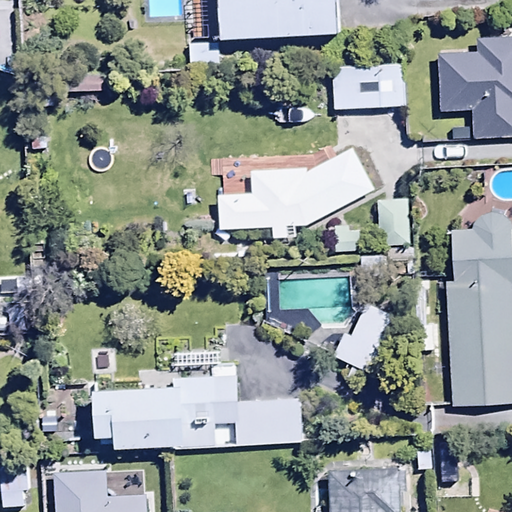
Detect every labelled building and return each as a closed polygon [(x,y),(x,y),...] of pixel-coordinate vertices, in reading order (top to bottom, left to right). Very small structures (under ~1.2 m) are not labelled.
[(193,0),(160,0),(162,35),(195,34),(193,0)] [(231,0),(234,47),(352,39),(349,0),(231,0)] [(511,45),(480,46),(480,59),(439,60),(440,118),(474,118),(474,146),(511,144),(511,45)] [(219,50),(191,50),(192,74),(220,74),(219,50)] [(342,65),(345,117),(416,113),(413,61),(342,65)] [(109,82),(67,82),(67,113),(109,113),(109,82)] [(221,202),(221,236),(276,235),(276,244),(297,243),(296,232),(308,232),(375,197),(356,155),(309,180),(308,175),(254,177),(255,201),(221,202)] [(411,206),(379,206),(379,251),(411,251),(411,206)] [(455,288),(446,288),(453,413),(511,410),(511,232),(506,223),(484,222),(474,235),(454,236),(455,288)] [(350,231),(335,231),(336,259),(362,259),(362,235),(350,235),(350,231)] [(385,262),(362,261),(362,282),(385,282),(385,262)] [(346,340),(335,360),(369,378),(399,321),(371,306),(351,343),(346,340)] [(234,381),(234,370),(212,371),(212,382),(175,383),(176,393),(101,397),(102,444),(122,443),(123,456),(306,448),(304,404),(240,406),(239,381),(234,381)] [(25,511),(25,497),(34,497),(34,472),(4,472),(4,511),(25,511)] [(401,511),(400,476),(332,479),(334,511),(401,511)] [(113,480),(60,481),(60,511),(161,511),(161,506),(113,507),(113,480)]
